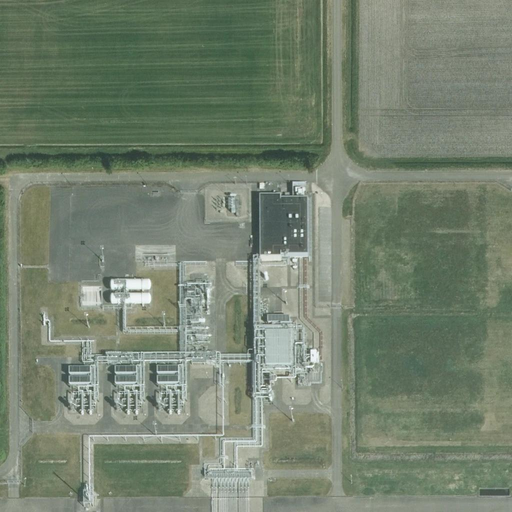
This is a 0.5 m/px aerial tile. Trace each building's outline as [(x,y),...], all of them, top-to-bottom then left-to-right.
[(308,202),(281,202),(281,200),(261,200),(261,261),(281,261),(281,258),(308,258),(308,202)] [(158,292),(158,282),(116,282),(117,306),(152,305),(152,297),(140,297),(140,292),(158,292)] [(258,339),(268,338),(265,313),(256,314),(258,339)] [(267,371),(303,369),(301,326),(299,326),(298,317),(275,318),(276,325),(284,325),(284,332),(281,332),(282,344),(276,344),(276,355),(267,355),(267,371)] [(85,411),(95,412),(100,372),(74,369),(72,386),(86,388),(85,397),(82,397),(82,405),(85,406),(85,411)]
